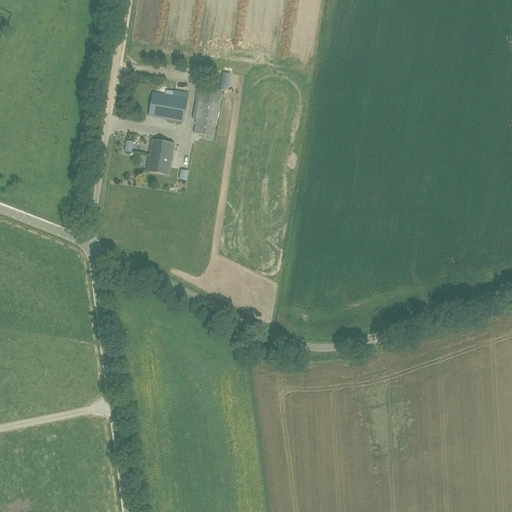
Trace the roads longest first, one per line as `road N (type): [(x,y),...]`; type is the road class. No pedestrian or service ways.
road 1 (unclassified): [(511,288),(339,349),(303,347),(92,248)]
road 2 (unclassified): [(126,511),(92,248)]
road 3 (unclassified): [(92,248),(107,114)]
